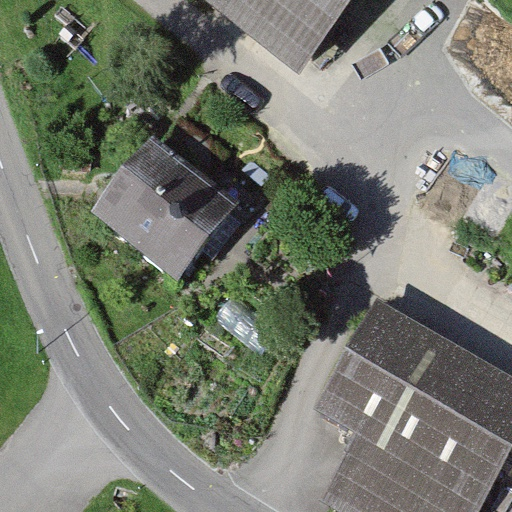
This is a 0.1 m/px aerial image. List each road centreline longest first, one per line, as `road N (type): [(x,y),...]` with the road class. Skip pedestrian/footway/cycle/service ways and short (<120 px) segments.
road 1 (tertiary): [(0,159),(100,385)]
road 2 (tertiary): [(100,385),(179,473),(234,511)]
road 3 (residential): [(100,385),(0,471)]
